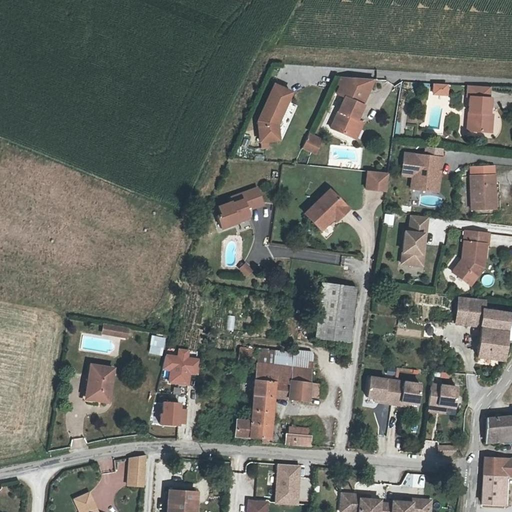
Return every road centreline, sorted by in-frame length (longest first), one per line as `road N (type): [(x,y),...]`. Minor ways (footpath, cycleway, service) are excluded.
road 1 (residential): [(6,471),(133,442),(478,461)]
road 2 (residential): [(511,84),(308,71)]
